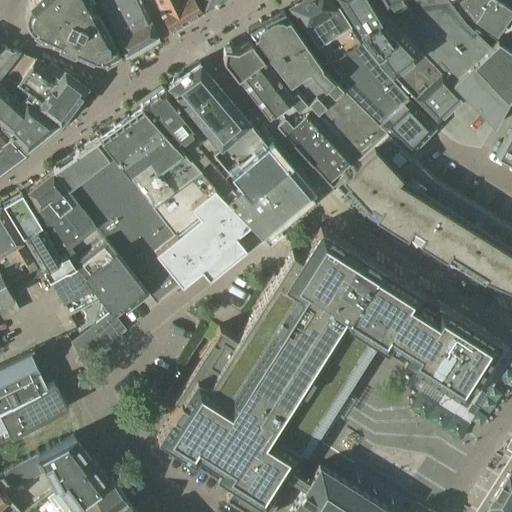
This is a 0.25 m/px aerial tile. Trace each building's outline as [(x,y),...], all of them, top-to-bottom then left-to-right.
[(121,55),(91,0),(30,0),(30,1),(32,3),(30,5),(28,8),(27,12),(27,15),(28,18),(29,22),(31,24),(33,27),(36,29),(35,31),(92,59),(93,56),(95,58),(98,59),(101,59),(105,65),(121,55)] [(96,0),(125,53),(158,34),(140,0),(96,0)] [(157,0),(159,3),(157,4),(171,26),(202,8),(198,0),(157,0)] [(398,100),(403,94),(405,93),(381,65),(366,46),(356,31),(336,0),(300,0),(291,5),(342,77),(339,78),(340,79),(387,128),(397,120),(399,120),(399,109),(396,108),(398,100)] [(494,125),(454,82),(417,44),(383,6),(379,0),(341,0),(365,41),(392,72),(438,121),(464,94),(494,125)] [(454,82),(494,125),(511,92),(511,49),(497,40),(491,46),(467,22),(449,0),(379,0),(383,6),(417,44),(454,82)] [(496,32),(511,10),(511,6),(503,0),(460,0),(474,16),(496,32)] [(340,79),(339,78),(337,80),(322,64),(284,9),(248,27),(299,91),(361,154),(387,128),(340,79)] [(223,51),(223,55),(222,55),(266,112),(268,115),(270,114),(271,116),(276,121),(285,131),(286,131),(292,139),(311,160),(330,181),(331,182),(334,179),(335,179),(361,154),(299,91),(295,93),(252,37),(248,39),(236,45),(235,45),(231,45),(223,51)] [(0,123),(26,149),(60,121),(87,84),(63,66),(60,71),(49,62),(47,65),(36,56),(31,55),(27,61),(31,63),(11,90),(0,79),(21,51),(1,44),(0,44),(0,123)] [(250,120),(199,60),(167,82),(219,144),(249,120),(250,120)] [(226,196),(235,188),(198,144),(206,136),(164,85),(143,101),(190,157),(201,169),(226,196)] [(361,154),(335,179),(335,180),(361,208),(363,206),(405,233),(407,231),(483,279),(485,275),(511,286),(511,224),(436,177),(410,153),(436,126),(406,97),(403,94),(398,100),(396,108),(399,109),(399,120),(397,120),(387,128),(361,154)] [(142,104),(100,136),(153,205),(201,169),(190,157),(189,158),(142,104)] [(308,190),(285,162),(266,140),(256,128),(253,124),(249,120),(219,144),(212,150),(229,171),(237,180),(234,183),(237,186),(235,188),(226,196),(249,219),(260,230),(261,230),(308,190)] [(511,121),(495,152),(511,161),(511,121)] [(0,167),(23,151),(26,149),(0,123),(0,167)] [(155,246),(174,231),(100,136),(54,167),(95,219),(110,239),(138,277),(148,288),(157,299),(182,280),(155,246)] [(126,305),(148,288),(138,277),(110,239),(95,219),(54,167),(26,189),(67,250),(94,284),(114,309),(123,302),(126,305)] [(201,169),(153,205),(174,231),(155,246),(182,280),(201,265),(207,273),(245,243),(235,230),(249,219),(226,196),(201,169)] [(21,190),(2,202),(42,267),(45,271),(54,287),(62,301),(69,312),(90,302),(84,290),(94,284),(67,250),(60,254),(21,190)] [(0,269),(6,281),(35,264),(0,203),(0,269)] [(171,412),(156,435),(168,443),(194,459),(215,472),(215,473),(231,483),(224,494),(252,511),(266,511),(279,492),(273,489),(283,473),(287,467),(299,448),(297,447),(327,401),(327,400),(331,402),(335,400),(338,396),(337,392),(335,388),(368,336),(386,347),(401,356),(401,357),(447,386),(438,400),(469,419),(477,405),(511,350),(511,346),(500,339),(437,299),(436,300),(426,293),(427,293),(386,267),(386,266),(357,248),(354,246),(351,244),(348,242),(320,224),(300,255),(296,252),(291,249),(283,263),(274,277),(236,336),(218,324),(218,326),(210,337),(210,338),(216,342),(196,374),(195,374),(180,397),(179,397),(170,411),(171,412)] [(19,307),(6,281),(0,269),(0,316),(0,317),(19,307)] [(0,408),(45,385),(37,370),(38,370),(28,350),(0,364),(0,408)] [(0,441),(25,428),(25,429),(67,407),(53,381),(45,385),(0,408),(0,441)] [(53,486),(90,457),(72,434),(35,453),(53,486)] [(65,511),(109,478),(93,456),(90,457),(53,486),(20,511),(16,507),(8,511),(65,511)] [(319,463),(308,479),(308,480),(304,486),(287,511),(390,511),(392,510),(319,463)] [(511,511),(511,467),(492,500),(494,501),(486,511),(511,511)] [(0,511),(8,511),(16,507),(2,492),(11,484),(2,475),(0,476),(0,511)] [(106,511),(125,496),(111,476),(109,478),(65,511),(106,511)] [(106,511),(137,511),(125,497),(106,511)]
